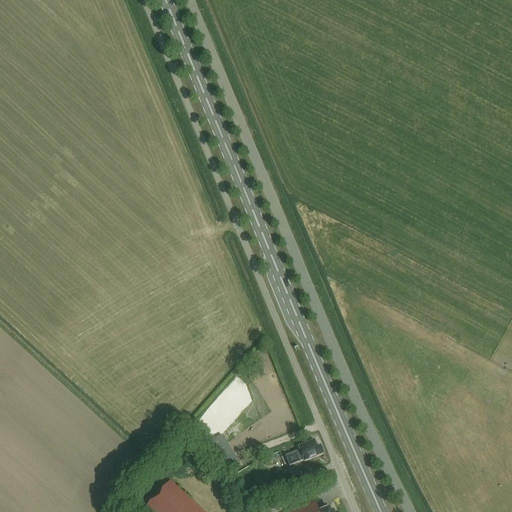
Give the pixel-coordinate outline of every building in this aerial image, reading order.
[(223,455),(229,450),(221,438),(214,443),(223,455)] [(305,462),(323,454),(320,445),(317,446),(314,440),(298,447),(300,450),(287,456),(291,465),(301,461),(299,458),(303,457),(305,462)] [(300,483),(312,479),(310,472),(298,476),(300,483)] [(143,511),(203,511),(171,481),(143,511)] [(333,511),(331,511),(329,508),(320,511),(315,502),(290,511),(333,511)]
